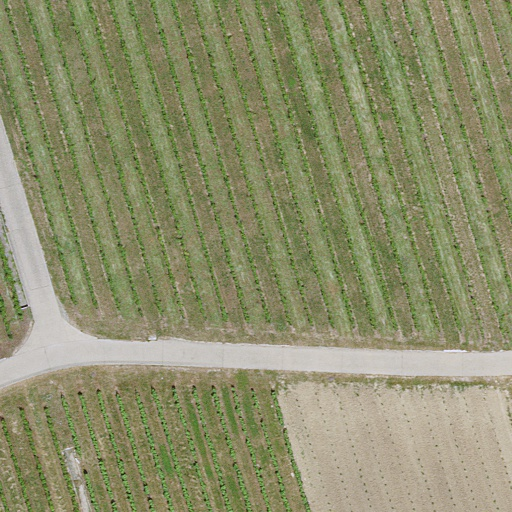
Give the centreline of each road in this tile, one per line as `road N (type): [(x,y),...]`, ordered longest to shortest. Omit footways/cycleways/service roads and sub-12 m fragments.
road 1 (track): [(511,361),(56,350),(0,376)]
road 2 (track): [(0,161),(56,350)]
